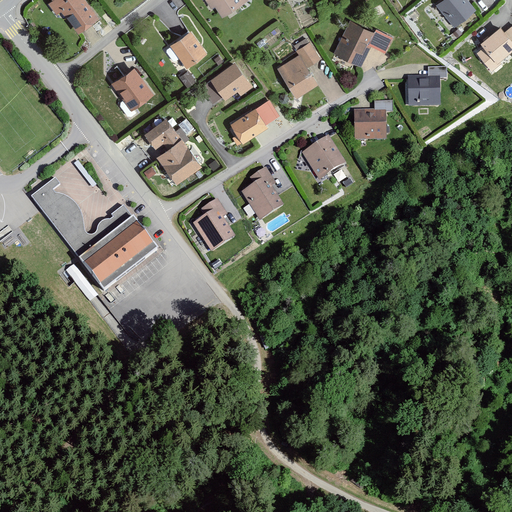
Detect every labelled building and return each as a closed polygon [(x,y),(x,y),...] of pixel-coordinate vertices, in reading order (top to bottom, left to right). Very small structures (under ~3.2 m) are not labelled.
[(93,12),(83,0),(56,0),(75,25),(93,12)] [(209,0),(216,11),(236,0),(209,0)] [(463,0),(431,0),(448,23),(469,8),(463,0)] [(272,17),(246,33),(253,43),(278,27),(272,17)] [(371,29),(345,17),(331,48),(356,60),(365,40),(378,47),(385,33),(372,27),(371,29)] [(470,50),(483,65),(511,41),(511,26),(507,20),(470,50)] [(190,31),(172,45),(187,65),(205,52),(190,31)] [(303,61),(314,54),(303,37),(293,43),(303,61)] [(276,61),(292,88),(311,77),(295,50),(276,61)] [(146,89),(128,62),(109,75),(127,102),(146,89)] [(423,72),(438,72),(438,62),(423,62),(423,72)] [(251,85),(235,63),(213,78),(226,96),(238,88),(241,92),(251,85)] [(188,85),(196,78),(189,69),(180,75),(188,85)] [(402,76),(402,99),(432,98),(432,75),(402,76)] [(233,123),(243,141),(266,126),(255,109),(233,123)] [(377,110),(349,110),(349,132),(377,131),(377,110)] [(180,123),(188,131),(194,125),(185,117),(180,123)] [(200,165),(166,119),(147,133),(156,146),(163,140),(170,149),(159,156),(177,181),(200,165)] [(322,133),(298,147),(313,173),(337,159),(322,133)] [(94,284),(151,245),(86,152),(30,191),(94,284)] [(256,176),(238,187),(254,212),(275,200),(263,179),(266,176),(259,163),(251,168),(256,176)] [(207,208),(190,219),(205,244),(226,231),(214,210),(218,208),(210,195),(202,200),(207,208)] [(67,269),(83,289),(89,285),(73,265),(67,269)]
